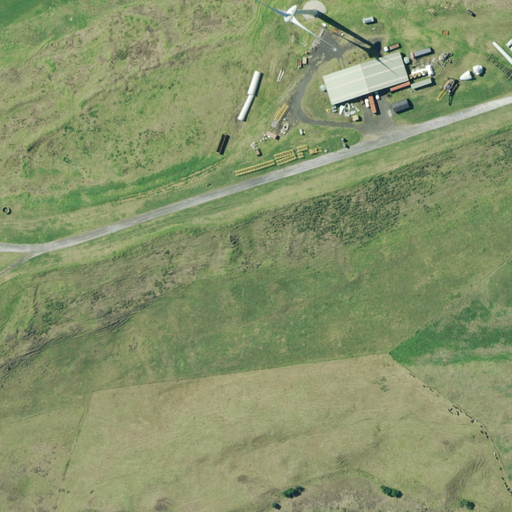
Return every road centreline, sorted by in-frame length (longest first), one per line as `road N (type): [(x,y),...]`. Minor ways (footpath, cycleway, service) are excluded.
road 1 (track): [(0,248),(46,248),(511,103)]
road 2 (track): [(409,135),(312,117),(303,98),(327,59),(415,36)]
